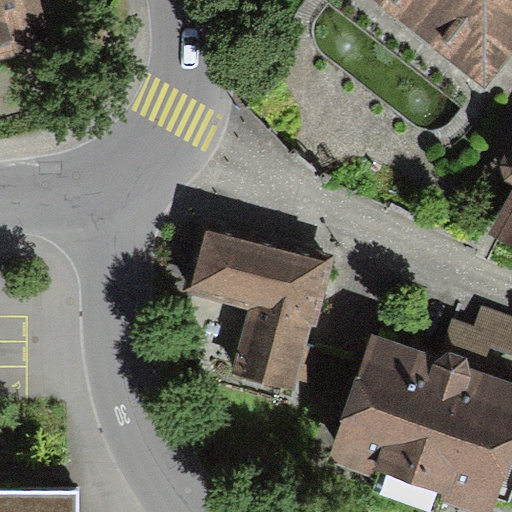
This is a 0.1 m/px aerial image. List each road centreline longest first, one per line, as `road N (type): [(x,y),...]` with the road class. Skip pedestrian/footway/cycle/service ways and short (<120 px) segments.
road 1 (residential): [(167,111),(302,188),(511,287)]
road 2 (residential): [(187,511),(164,489),(123,385),(113,332),(118,197)]
